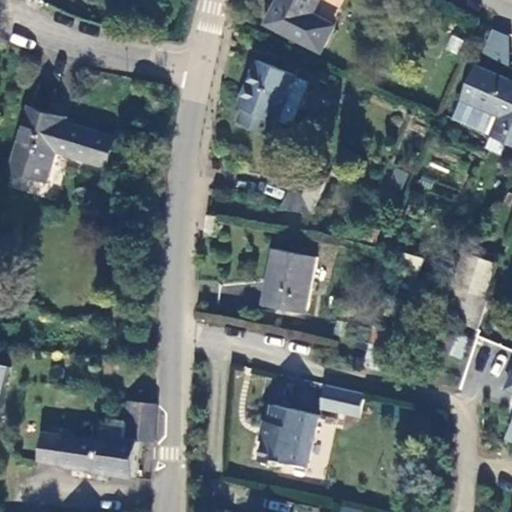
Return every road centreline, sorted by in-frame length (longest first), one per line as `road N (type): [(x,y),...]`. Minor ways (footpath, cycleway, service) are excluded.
road 1 (tertiary): [(169,511),(171,335),(205,79)]
road 2 (residential): [(205,79),(4,18)]
